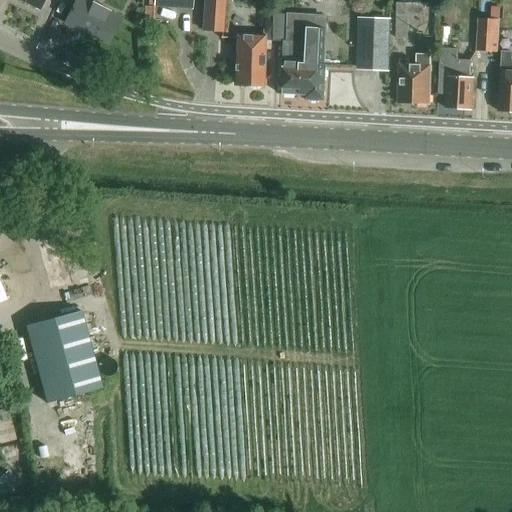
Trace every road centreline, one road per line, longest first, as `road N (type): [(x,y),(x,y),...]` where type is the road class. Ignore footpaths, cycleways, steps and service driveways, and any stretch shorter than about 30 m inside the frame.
road 1 (secondary): [(511,150),(135,128)]
road 2 (secondary): [(135,128),(0,110)]
road 3 (secondary): [(0,134),(135,128)]
